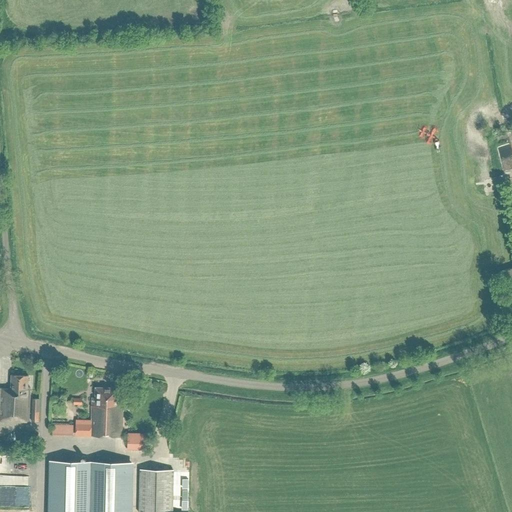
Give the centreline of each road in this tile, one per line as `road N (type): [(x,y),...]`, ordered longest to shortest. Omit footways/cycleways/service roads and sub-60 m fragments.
road 1 (unclassified): [(12,342),(211,379),(316,388),(392,376),(511,335)]
road 2 (unclassified): [(12,342),(0,185)]
